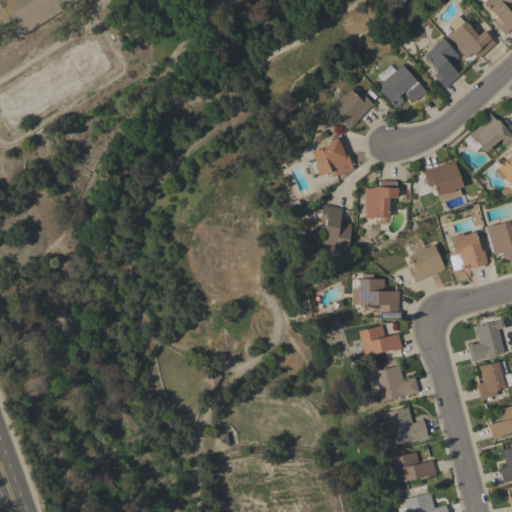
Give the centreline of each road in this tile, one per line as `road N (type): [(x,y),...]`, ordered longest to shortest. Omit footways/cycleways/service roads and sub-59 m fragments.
road 1 (residential): [(475,511),(432,341),(435,316)]
road 2 (residential): [(393,149),(434,137),(511,71)]
